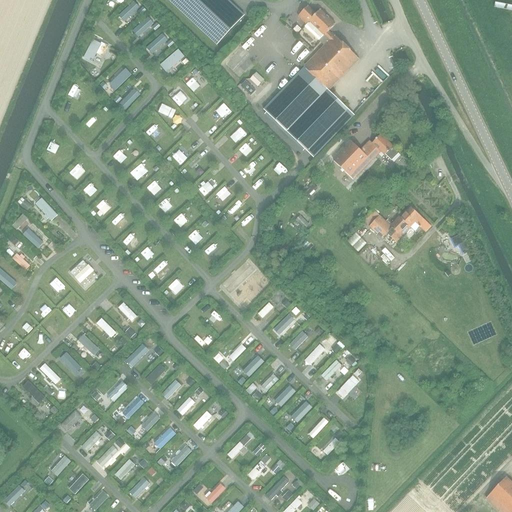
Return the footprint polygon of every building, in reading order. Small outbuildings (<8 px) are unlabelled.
[(168,0),(216,45),(217,45),(245,16),(227,0),(168,0)] [(119,18),(123,23),(140,8),(135,3),(119,18)] [(325,46),(304,67),(305,68),(328,91),(359,59),(334,35),(334,36),(329,31),(335,24),(320,10),(316,14),(308,6),(298,16),(307,24),(310,21),(324,35),(319,40),(325,46)] [(133,32),(138,38),(154,24),(149,18),(133,32)] [(297,25),(293,29),(297,33),(301,29),(297,25)] [(147,50),(152,56),(168,42),(162,36),(147,50)] [(84,58),(92,62),(101,45),(93,41),(84,58)] [(246,43),(242,47),(251,55),(255,50),(246,43)] [(231,57),(243,71),(254,61),(242,47),(231,57)] [(177,52),(160,67),(167,75),(184,59),(177,52)] [(375,67),(384,76),(391,70),(382,60),(375,67)] [(193,78),(201,73),(197,66),(189,71),(193,78)] [(348,109),(328,91),(305,68),(264,110),(307,151),(348,109)] [(125,70),(110,86),(116,92),(131,76),(125,70)] [(250,80),(258,87),(264,80),(256,73),(250,80)] [(241,86),(251,96),(256,91),(246,81),(241,86)] [(181,86),(175,92),(182,100),(188,93),(181,86)] [(221,105),(229,112),(236,104),(229,97),(221,105)] [(236,121),(229,131),(239,137),(246,128),(236,121)] [(392,147),(393,146),(381,135),(372,143),(373,144),(364,153),(352,142),(334,161),(354,180),(381,151),(385,155),(385,154),(392,160),(398,153),(392,147)] [(251,153),(257,145),(249,139),(243,146),(251,153)] [(282,157),(278,162),(290,171),(294,166),(282,157)] [(272,172),(281,180),(284,176),(276,168),(272,172)] [(211,191),(214,187),(207,182),(204,186),(211,191)] [(313,184),(302,195),(307,199),(317,189),(313,184)] [(168,206),(174,202),(170,196),(164,201),(168,206)] [(58,216),(42,199),(35,205),(51,222),(58,216)] [(21,205),(20,205),(27,211),(31,205),(25,200),(21,205)] [(235,203),(229,211),(234,215),(240,206),(235,203)] [(399,216),(391,224),(398,230),(405,222),(409,226),(411,228),(415,232),(420,227),(420,228),(427,222),(419,215),(411,207),(401,218),(399,216)] [(373,210),(363,221),(369,227),(382,239),(388,233),(394,239),(397,242),(411,228),(409,226),(405,222),(398,230),(391,224),(390,226),(380,216),(373,210)] [(292,223),(301,232),(309,225),(301,215),(292,223)] [(16,222),(12,226),(17,230),(21,226),(16,222)] [(195,237),(202,231),(197,225),(190,231),(195,237)] [(362,229),(353,237),(364,249),(372,241),(362,229)] [(43,244),(27,230),(22,235),(39,250),(43,244)] [(459,236),(450,240),(454,248),(458,246),(462,254),(467,252),(463,244),(459,236)] [(13,237),(9,241),(15,246),(18,242),(13,237)] [(212,237),(207,248),(215,252),(221,241),(212,237)] [(31,266),(17,254),(12,260),(26,272),(31,266)] [(83,261),(70,273),(85,288),(97,277),(83,261)] [(23,278),(10,266),(6,271),(19,282),(23,278)] [(182,286),(192,281),(188,271),(177,277),(182,286)] [(287,301),(283,305),(287,309),(291,305),(287,301)] [(137,317),(124,304),(118,309),(132,322),(137,317)] [(274,308),(269,304),(258,315),(263,319),(274,308)] [(288,316),(274,330),(278,334),(293,320),(288,316)] [(116,334),(102,319),(97,324),(111,339),(116,334)] [(200,334),(206,327),(198,319),(192,326),(200,334)] [(130,328),(125,332),(131,338),(135,333),(130,328)] [(319,328),(315,332),(319,336),(323,332),(319,328)] [(309,329),(294,346),(299,351),(314,334),(309,329)] [(99,351),(84,337),(79,342),(94,356),(99,351)] [(123,338),(119,342),(124,347),(128,342),(123,338)] [(337,344),(332,349),(337,353),(342,348),(337,344)] [(247,350),(242,345),(229,358),(234,363),(247,350)] [(320,345),(305,362),(311,367),(326,351),(320,345)] [(159,348),(155,353),(159,357),(164,352),(159,348)] [(141,355),(138,351),(131,358),(134,361),(141,355)] [(80,367),(67,354),(63,359),(75,371),(80,367)] [(350,357),(346,361),(351,366),(355,362),(350,357)] [(342,367),(337,361),(321,376),(326,382),(342,367)] [(225,362),(220,366),(225,371),(229,366),(225,362)] [(96,363),(92,367),(96,372),(101,368),(96,363)] [(161,364),(146,381),(151,386),(167,370),(161,364)] [(61,380),(45,365),(40,370),(56,386),(61,380)] [(236,374),(232,377),(240,385),(244,381),(236,374)] [(267,393),(279,381),(273,375),(261,387),(267,393)] [(352,377),(333,396),(339,402),(357,382),(352,377)] [(191,379),(186,383),(190,387),(195,382),(191,379)] [(123,386),(117,380),(101,395),(107,402),(123,386)] [(176,381),(162,395),(167,401),(182,386),(176,381)] [(45,399),(28,382),(22,388),(39,405),(45,399)] [(49,388),(45,392),(50,397),(54,392),(49,388)] [(200,388),(195,393),(199,397),(204,392),(200,388)] [(97,392),(92,397),(96,401),(101,396),(97,392)] [(257,392),(253,396),(258,402),(262,397),(257,392)] [(276,414),(289,399),(283,394),(270,409),(276,414)] [(140,403),(134,396),(118,412),(124,418),(140,403)] [(190,398),(178,411),(183,417),(196,403),(190,398)] [(311,408),(307,404),(293,416),(298,421),(311,408)] [(224,411),(220,415),(224,420),(229,415),(224,411)] [(76,412),(61,427),(67,433),(82,418),(76,412)] [(156,419),(150,412),(134,428),(141,434),(156,419)] [(207,413),(194,427),(199,431),(212,417),(207,413)] [(94,415),(91,419),(95,423),(99,419),(94,415)] [(314,440),(329,423),(324,419),(309,435),(314,440)] [(334,426),(330,430),(335,434),(339,430),(334,426)] [(131,427),(127,431),(132,436),(136,432),(131,427)] [(176,435),(170,429),(155,444),(161,451),(176,435)] [(110,432),(105,436),(110,441),(115,436),(110,432)] [(102,438),(97,433),(82,448),(88,453),(102,438)] [(328,457),(340,443),(335,439),(323,452),(328,457)] [(120,440),(116,444),(121,448),(124,444),(120,440)] [(245,448),(240,443),(227,456),(232,460),(245,448)] [(113,447),(97,463),(102,468),(119,452),(113,447)] [(171,462),(177,468),(192,453),(186,447),(171,462)] [(259,447),(254,452),(258,456),(263,451),(259,447)] [(266,455),(261,461),(262,462),(265,465),(270,459),(266,455)] [(56,478),(70,463),(64,458),(51,473),(56,478)] [(144,460),(139,465),(144,469),(148,464),(144,460)] [(130,461),(115,476),(121,481),(135,466),(130,461)] [(262,462),(248,476),(254,481),(267,467),(265,465),(262,462)] [(277,463),(272,469),(277,473),(282,468),(277,463)] [(151,468),(147,472),(152,476),(155,472),(151,468)] [(344,471),(342,476),(355,480),(356,475),(344,471)] [(164,472),(159,476),(164,482),(169,478),(164,472)] [(76,495),(90,480),(84,475),(70,490),(76,495)] [(511,511),(511,483),(506,477),(486,498),(501,511),(511,511)] [(48,478),(44,482),(49,486),(53,482),(48,478)] [(290,484),(285,478),(266,497),(271,502),(290,484)] [(144,479),(130,494),(136,500),(150,485),(144,479)] [(226,490),(220,485),(206,500),(212,505),(226,490)] [(338,485),(334,489),(340,497),(344,494),(338,485)] [(15,491),(2,504),(7,508),(19,496),(15,491)] [(288,491),(282,498),(287,502),(293,495),(288,491)] [(95,511),(108,498),(103,493),(90,507),(95,511)] [(297,499),(285,511),(295,511),(303,504),(297,499)] [(46,500),(41,506),(45,511),(51,505),(46,500)] [(314,500),(310,505),(315,510),(320,505),(314,500)] [(213,508),(219,511),(223,507),(217,502),(213,508)]
